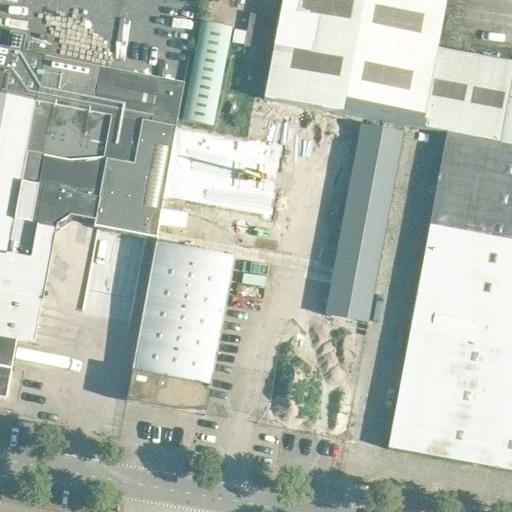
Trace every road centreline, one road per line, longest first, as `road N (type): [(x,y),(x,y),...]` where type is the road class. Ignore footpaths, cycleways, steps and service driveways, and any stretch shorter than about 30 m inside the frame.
road 1 (unknown): [(229,500),(302,140)]
road 2 (unclassified): [(295,511),(0,461)]
